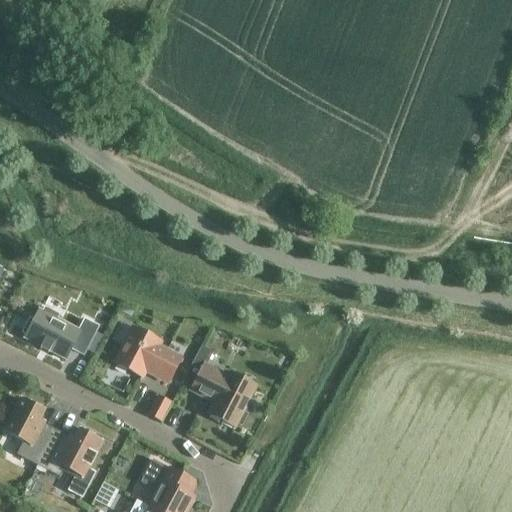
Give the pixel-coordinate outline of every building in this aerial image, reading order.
[(27,322),(21,333),(25,336),(23,339),(65,361),(71,350),(83,356),(97,328),(84,321),(78,332),(56,320),(59,316),(44,308),(42,313),(38,311),(31,324),(27,322)] [(159,343),(133,329),(114,365),(141,378),(144,371),(167,383),(180,360),(157,348),(159,343)] [(214,401),(207,415),(234,429),(237,425),(240,427),(246,416),(242,414),(256,388),(228,374),(227,377),(204,366),(190,392),(207,401),(208,398),(214,401)] [(147,416),(160,422),(170,404),(157,397),(147,416)] [(37,467),(55,431),(43,425),(43,424),(42,423),(41,424),(38,422),(43,412),(39,410),(40,408),(30,403),(29,405),(20,400),(3,432),(23,442),(16,455),(37,467)] [(55,431),(37,467),(59,478),(64,469),(77,475),(68,492),(81,499),(94,474),(87,470),(89,467),(90,468),(96,456),(94,456),(101,443),(92,438),(93,436),(83,431),(82,433),(78,431),(73,441),(69,439),(70,438),(68,437),(68,438),(55,431)] [(147,507),(156,511),(186,511),(200,487),(152,461),(140,484),(155,492),(147,507)]
